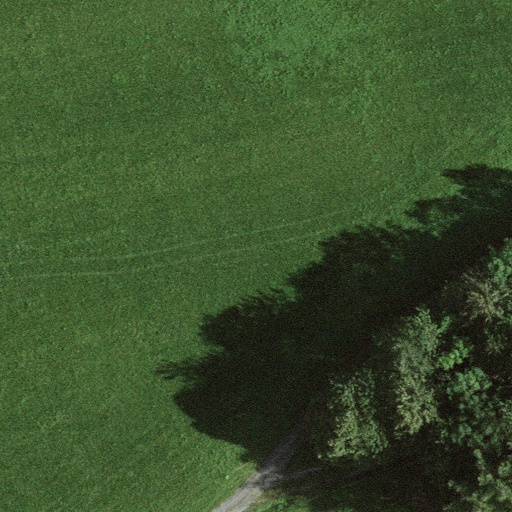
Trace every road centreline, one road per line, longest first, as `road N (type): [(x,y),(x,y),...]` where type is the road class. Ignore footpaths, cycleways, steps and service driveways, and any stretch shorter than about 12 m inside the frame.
road 1 (track): [(511,280),(338,395),(227,511)]
road 2 (track): [(244,500),(439,416),(511,398)]
